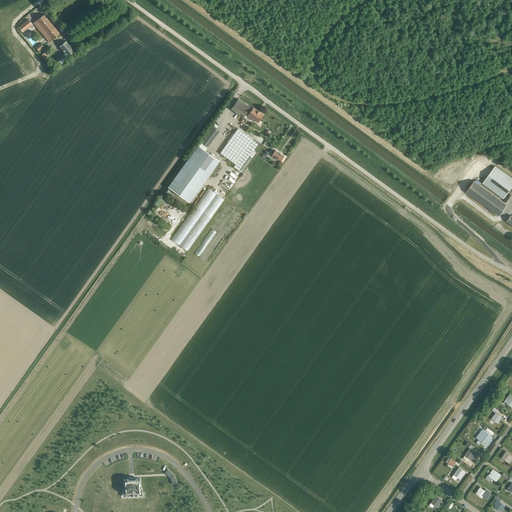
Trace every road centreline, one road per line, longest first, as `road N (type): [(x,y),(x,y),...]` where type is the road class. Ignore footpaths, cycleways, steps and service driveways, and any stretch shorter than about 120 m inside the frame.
road 1 (unclassified): [(511,273),(129,0)]
road 2 (tertiary): [(420,470),(511,341)]
